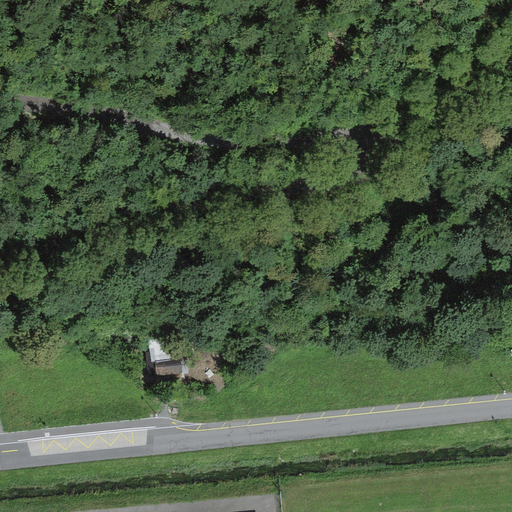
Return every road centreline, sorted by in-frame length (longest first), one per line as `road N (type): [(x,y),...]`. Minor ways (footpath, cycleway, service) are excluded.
road 1 (residential): [(0,254),(160,199),(238,200),(314,187),(511,60)]
road 2 (unclassified): [(0,458),(511,409)]
